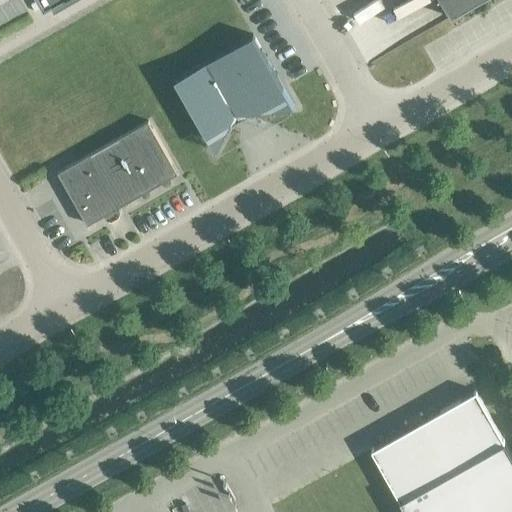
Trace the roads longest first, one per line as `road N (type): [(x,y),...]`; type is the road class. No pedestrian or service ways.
road 1 (unclassified): [(511,319),(410,353),(130,511)]
road 2 (unclassified): [(64,307),(376,129)]
road 3 (primary): [(21,511),(331,336)]
road 4 (primary): [(511,220),(331,336)]
road 5 (primary): [(331,336),(349,336),(511,251)]
road 6 (unclassified): [(376,129),(511,52)]
road 7 (unclassified): [(376,129),(302,0)]
road 8 (unclassified): [(64,307),(0,194)]
